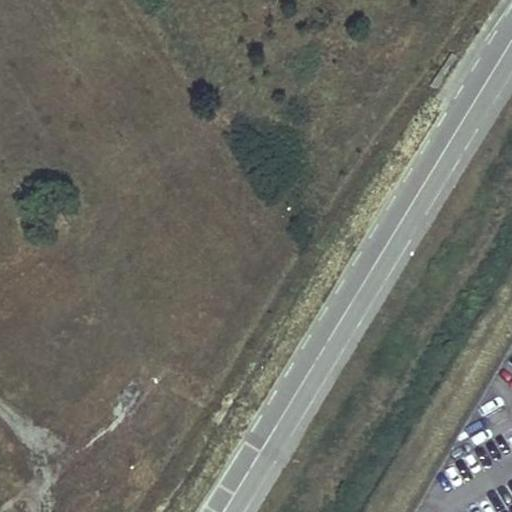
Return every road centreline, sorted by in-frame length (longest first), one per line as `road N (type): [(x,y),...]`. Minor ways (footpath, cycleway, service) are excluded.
road 1 (tertiary): [(224,511),(511,40)]
road 2 (track): [(159,0),(234,121)]
